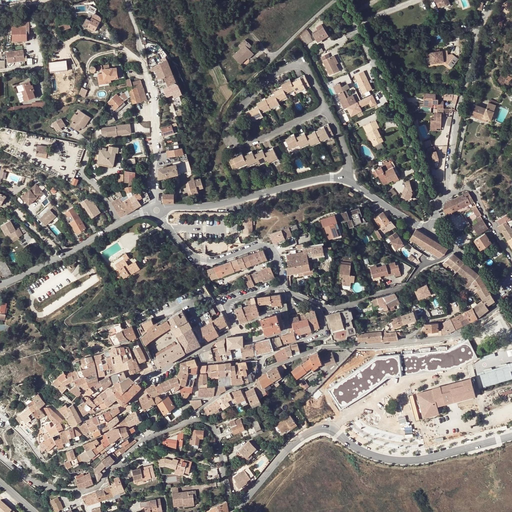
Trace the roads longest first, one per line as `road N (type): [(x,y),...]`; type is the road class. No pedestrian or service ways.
road 1 (tertiary): [(234,511),(294,442),(325,426),(394,460),(511,435)]
road 2 (residential): [(326,105),(306,66),(294,63),(234,114),(233,136),(257,139),(320,108)]
road 3 (tertiary): [(343,0),(434,208)]
road 4 (unclassified): [(491,0),(457,115),(447,193)]
road 5 (tertiary): [(344,179),(164,208)]
road 6 (residential): [(280,286),(265,245),(202,259),(161,216)]
road 7 (residential): [(143,63),(159,151),(152,174),(157,202)]
road 8 (tertiary): [(120,222),(0,286)]
road 9 (track): [(269,62),(230,100),(203,169)]
